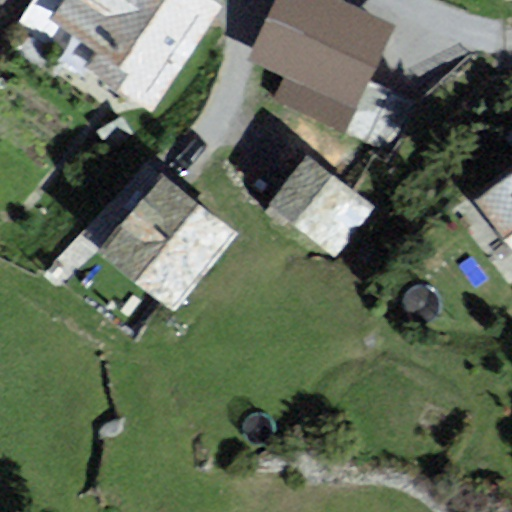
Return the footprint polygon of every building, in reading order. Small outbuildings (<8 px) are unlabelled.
[(128,105),(203,0),(62,0),(35,38),(128,105)] [(377,28),(316,0),(267,0),(239,61),(340,107),(377,28)] [(356,206),(296,165),(262,214),(321,255),(356,206)] [(511,176),(483,197),(511,238),(511,176)] [(223,231),(161,182),(104,254),(166,303),(223,231)]
